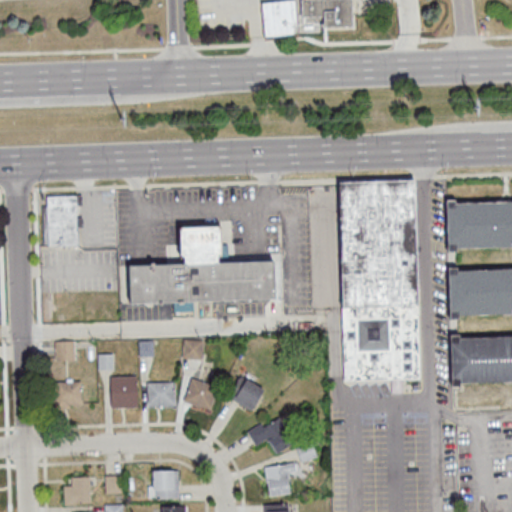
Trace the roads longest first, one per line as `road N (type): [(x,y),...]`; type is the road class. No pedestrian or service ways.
road 1 (trunk): [(511,63),(76,78)]
road 2 (trunk): [(0,162),(380,150)]
road 3 (residential): [(27,511),(13,162)]
road 4 (residential): [(204,456),(166,441),(0,446)]
road 5 (trunk): [(380,150),(511,145)]
